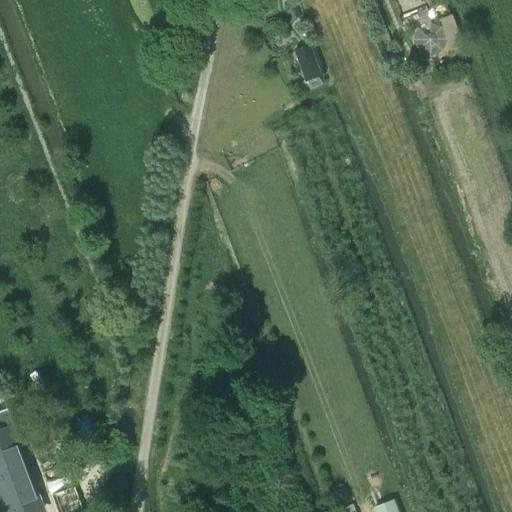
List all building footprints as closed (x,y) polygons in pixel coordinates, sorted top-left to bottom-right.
[(301,17),(296,2),(288,5),(294,19),(301,17)] [(323,76),(311,45),(294,51),(306,82),(323,76)] [(0,477),(13,511),(39,511),(43,511),(39,501),(43,500),(37,485),(33,486),(20,449),(23,448),(16,429),(13,430),(6,414),(0,416),(0,477)] [(53,496),(53,497),(58,511),(85,511),(76,487),(53,496)] [(373,507),(374,511),(398,511),(394,499),(373,507)]
